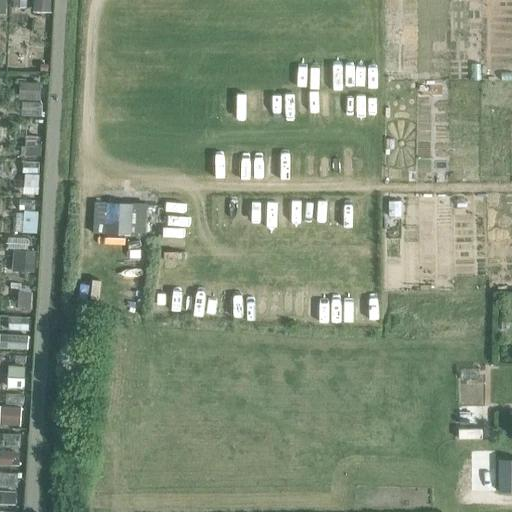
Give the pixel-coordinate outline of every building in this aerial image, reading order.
[(34,0),(34,9),(51,10),(51,0),(34,0)] [(42,105),(42,81),(24,80),(24,104),(42,105)] [(94,202),(92,233),(129,234),(144,235),(145,204),(131,203),(94,202)] [(13,269),(35,269),(35,248),(13,248),(13,269)] [(29,333),(0,331),(0,333),(0,346),(28,348),(29,333)] [(0,423),(21,424),(22,405),(0,404),(0,423)] [(511,458),(499,459),(499,490),(511,490),(511,458)]
